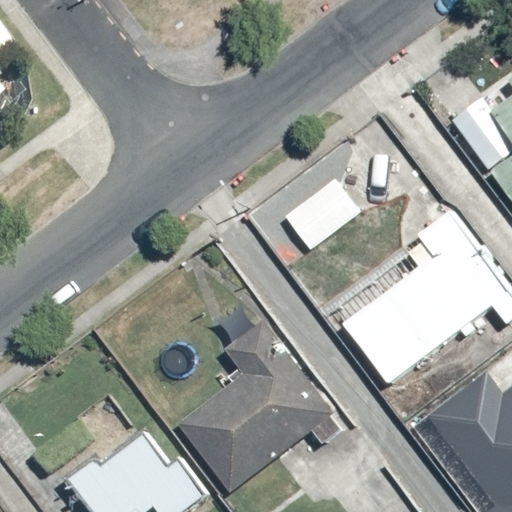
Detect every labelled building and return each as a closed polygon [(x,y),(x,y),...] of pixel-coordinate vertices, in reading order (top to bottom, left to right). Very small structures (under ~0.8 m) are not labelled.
[(511,101),(462,135),(511,198),(511,101)] [(366,214),(339,179),(287,219),(314,254),(366,214)] [(511,327),(511,291),(454,219),(423,241),(440,263),(348,331),(395,392),(497,311),(511,328),(511,327)] [(235,499),(338,418),(266,325),(230,353),(250,380),(182,428),(235,499)] [(490,375),(417,434),(478,511),(511,511),(511,394),(508,398),(490,375)] [(172,471),(147,438),(76,489),(93,511),(195,511),(210,501),(182,463),(172,471)]
